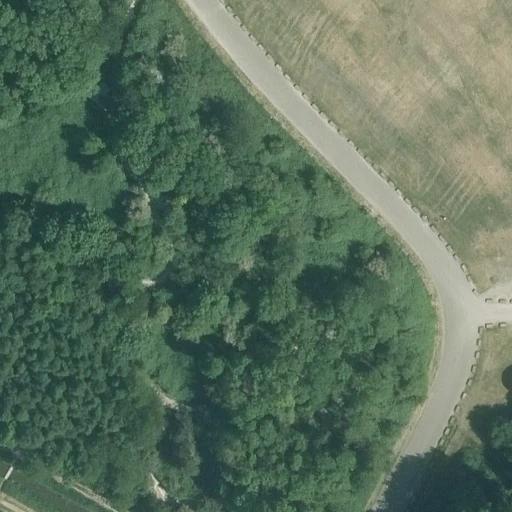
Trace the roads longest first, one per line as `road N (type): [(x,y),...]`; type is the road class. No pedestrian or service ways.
road 1 (unclassified): [(458,311),(454,289),(422,239),(201,0)]
road 2 (unclassified): [(387,511),(449,387),(458,311)]
road 3 (track): [(120,511),(0,440)]
